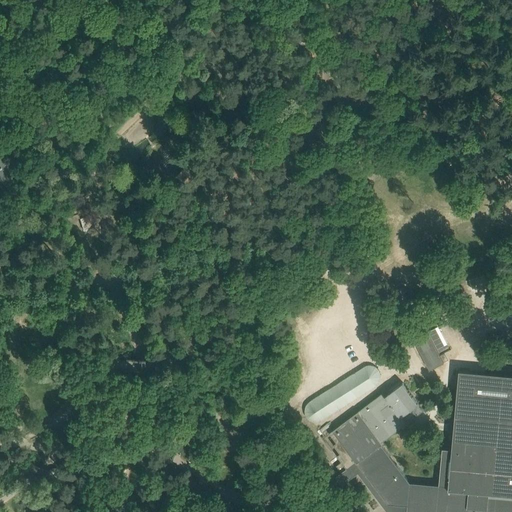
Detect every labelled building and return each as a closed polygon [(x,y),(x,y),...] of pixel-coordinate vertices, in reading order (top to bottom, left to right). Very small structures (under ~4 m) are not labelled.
[(0,153),(0,186),(14,181),(6,160),(11,158),(8,150),(0,153)] [(68,164),(49,167),(51,180),(76,176),(74,163),(72,163),(70,151),(66,151),(68,164)] [(79,217),(83,229),(94,225),(90,213),(79,217)] [(432,329),(435,336),(444,332),(442,326),(432,329)] [(414,340),(429,369),(430,369),(449,359),(448,359),(449,359),(445,352),(440,354),(429,333),(428,333),(414,340)] [(356,460),(341,472),(336,476),(341,484),(358,472),(388,511),(511,511),(511,373),(460,369),(453,448),(442,448),(439,484),(410,482),(381,444),(357,462),(356,460)] [(183,379),(184,386),(192,384),(191,377),(183,379)] [(341,472),(356,460),(357,462),(381,444),(382,443),(381,442),(424,410),(403,382),(332,435),(337,442),(334,444),(340,453),(337,455),(342,461),(336,466),(341,472)] [(302,388),(306,396),(311,394),(307,386),(302,388)] [(304,402),(309,415),(336,406),(338,412),(345,409),(339,390),(304,402)]
